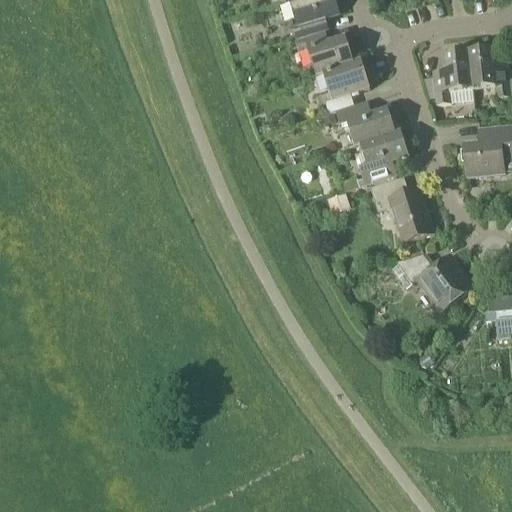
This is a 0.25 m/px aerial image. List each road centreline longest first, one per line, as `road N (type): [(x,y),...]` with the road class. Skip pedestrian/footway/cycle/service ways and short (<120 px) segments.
road 1 (residential): [(494,255),(448,201),(395,43)]
road 2 (residential): [(395,43),(511,16)]
